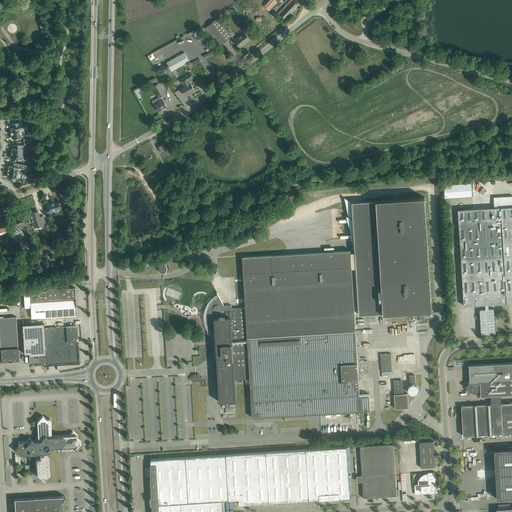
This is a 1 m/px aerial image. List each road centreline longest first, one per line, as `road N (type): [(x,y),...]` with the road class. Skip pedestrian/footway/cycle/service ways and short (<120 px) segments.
road 1 (unclassified): [(109,155),(197,105),(318,7)]
road 2 (unclassified): [(450,505),(446,353),(511,343)]
road 3 (secondary): [(112,361),(109,155)]
road 4 (secondary): [(92,163),(93,365)]
road 5 (unknown): [(186,440),(267,440),(277,431),(259,420),(185,425)]
road 6 (secondary): [(95,0),(92,163)]
road 7 (secondary): [(109,155),(111,0)]
road 8 (unclassified): [(511,81),(363,41)]
road 9 (secondary): [(122,511),(114,388)]
road 10 (secondary): [(99,390),(106,511)]
